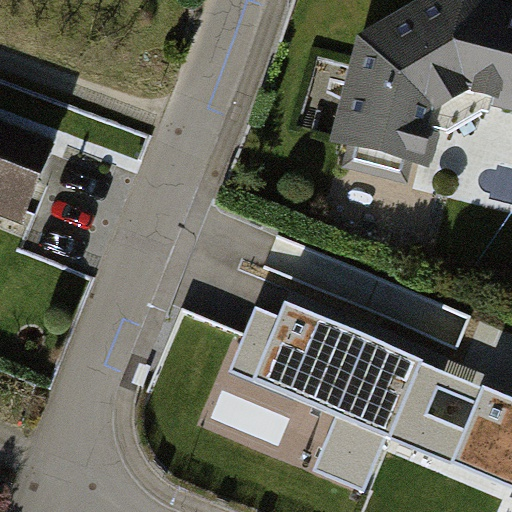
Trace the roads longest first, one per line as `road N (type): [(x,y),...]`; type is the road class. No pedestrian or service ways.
road 1 (residential): [(49,493),(238,0)]
road 2 (track): [(0,61),(189,130)]
